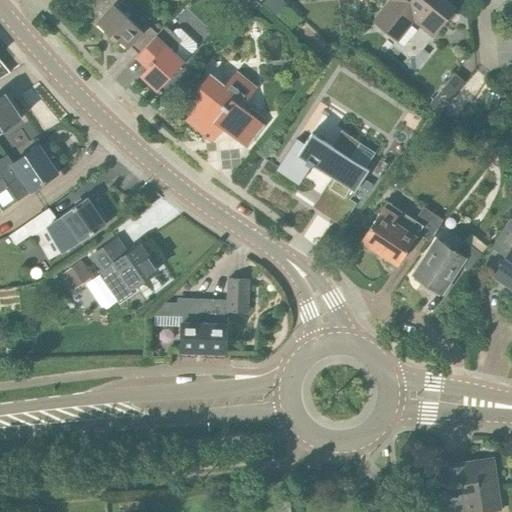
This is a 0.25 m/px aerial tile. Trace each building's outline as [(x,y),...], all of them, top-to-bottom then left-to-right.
[(124,4),(124,0),(93,0),(94,11),(99,11),(104,16),(97,23),(108,34),(108,36),(110,36),(111,42),(120,41),(128,49),(131,46),(139,54),(157,34),(151,28),(146,28),(143,31),(119,9),(124,4)] [(260,4),(255,0),(241,0),(240,2),(252,13),(260,4)] [(280,4),(275,0),(267,0),(263,4),(272,12),(280,4)] [(445,0),(391,0),(373,22),(398,42),(415,20),(434,35),(448,19),(450,21),(457,13),(454,11),(456,8),(445,0)] [(165,26),(157,34),(139,54),(148,63),(149,67),(148,67),(141,76),(157,91),(185,62),(184,62),(196,49),(196,44),(180,29),(175,29),(172,32),(165,26)] [(0,79),(10,73),(0,61),(0,79)] [(255,89),(236,73),(224,88),(209,75),(190,98),(199,105),(187,119),(206,134),(210,129),(218,136),(223,129),(247,149),(266,126),(242,106),(255,89)] [(442,90),(430,105),(440,114),(452,99),(442,90)] [(0,133),(21,119),(4,94),(0,96),(0,133)] [(368,171),(308,133),(301,143),(294,138),(273,170),(296,185),(308,166),(310,167),(311,165),(332,179),(327,186),(325,184),(309,208),(340,228),(355,204),(349,200),(368,171)] [(58,174),(39,145),(13,163),(7,155),(0,159),(0,180),(2,179),(17,202),(58,174)] [(368,191),(372,185),(363,179),(359,185),(368,191)] [(106,224),(88,198),(62,216),(62,217),(57,220),(50,209),(10,237),(16,245),(31,235),(32,237),(47,227),(62,252),(80,242),(106,224)] [(415,220),(387,201),(362,240),(399,264),(418,234),(429,241),(443,220),(423,207),(415,220)] [(495,276),(511,287),(511,220),(493,247),(509,256),(495,276)] [(481,255),(488,248),(471,233),(463,243),(456,253),(440,241),(416,276),(430,285),(435,278),(445,284),(459,264),(469,271),(481,255)] [(127,254),(117,239),(92,257),(105,276),(103,277),(121,302),(136,291),(133,288),(158,270),(140,245),(127,254)] [(62,274),(73,290),(93,276),(82,261),(62,274)] [(249,316),(250,282),(227,281),(226,302),(177,299),(176,304),(163,304),(153,317),(180,317),(180,360),(226,361),(227,316),(249,316)] [(476,468),(475,461),(442,466),(446,492),(462,490),(464,511),(493,511),(501,511),(496,478),(491,479),(489,466),(476,468)]
